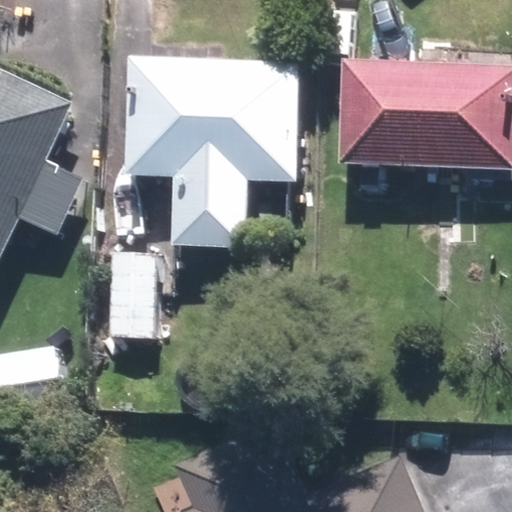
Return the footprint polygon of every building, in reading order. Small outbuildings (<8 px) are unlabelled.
[(511,0),(476,0),(476,35),(511,35),(511,0)] [(321,63),(151,53),(144,174),(190,177),(186,244),(261,248),(265,177),(315,179),(321,63)] [(511,61),(357,56),(353,162),(511,166),(511,61)] [(0,289),(1,290),(34,217),(76,235),(101,180),(58,161),(84,103),(0,65),(0,289)] [(173,251),(128,247),(120,342),(165,346),(173,251)] [(290,427),(195,467),(210,503),(187,511),(439,511),(417,458),(319,498),(290,427)]
